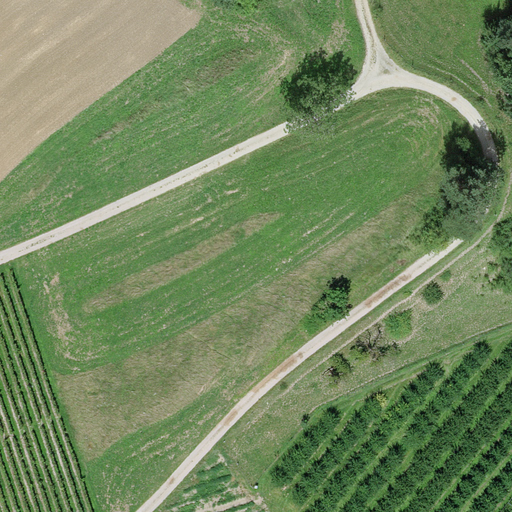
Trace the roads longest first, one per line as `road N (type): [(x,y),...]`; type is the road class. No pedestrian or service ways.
road 1 (track): [(138,511),(291,361),(400,281),(484,201),(490,153),(468,112),(437,90),(383,78)]
road 2 (track): [(0,259),(383,78)]
road 3 (track): [(276,0),(340,62),(383,78)]
